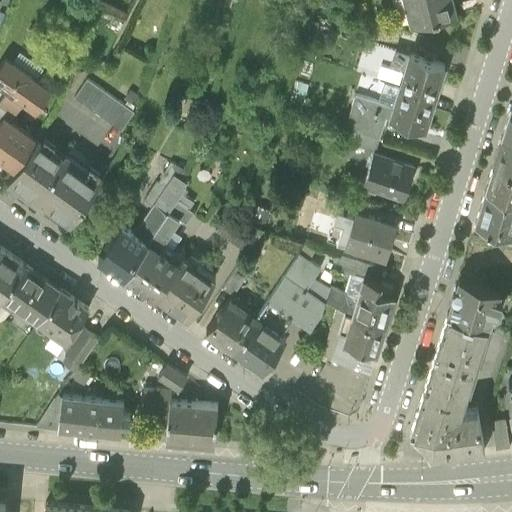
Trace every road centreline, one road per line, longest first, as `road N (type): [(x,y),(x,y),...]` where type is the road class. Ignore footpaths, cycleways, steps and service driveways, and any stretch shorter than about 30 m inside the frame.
road 1 (residential): [(0,214),(294,420),(365,439),(379,432),(511,5)]
road 2 (secondary): [(0,453),(314,482),(511,476)]
